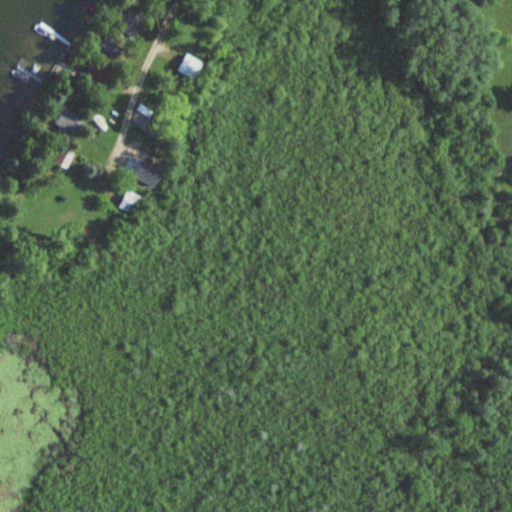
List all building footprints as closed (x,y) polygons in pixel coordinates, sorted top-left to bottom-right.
[(132,33),(134,24),(120,20),(118,29),(132,33)] [(98,50),(110,61),(121,50),(108,38),(98,50)] [(175,72),(195,81),(204,64),(184,54),(175,72)] [(52,127),(74,133),(80,114),(58,108),(52,127)] [(60,168),(64,152),(54,150),(50,165),(60,168)] [(152,188),(161,171),(144,162),(135,179),(152,188)] [(131,215),(141,198),(126,189),(116,207),(131,215)]
